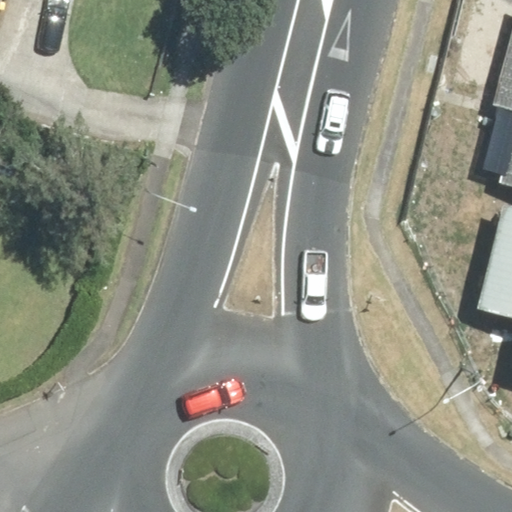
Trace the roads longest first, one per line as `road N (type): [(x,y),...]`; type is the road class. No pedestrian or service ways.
road 1 (secondary): [(178,388),(284,123)]
road 2 (secondary): [(284,123),(280,386)]
road 3 (secondary): [(315,0),(284,123)]
road 4 (secondary): [(333,446),(436,511)]
